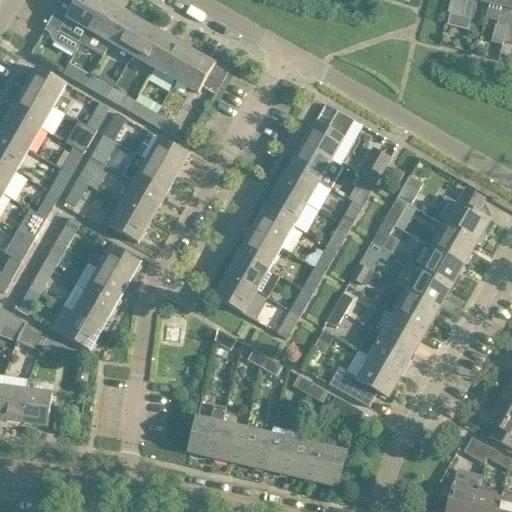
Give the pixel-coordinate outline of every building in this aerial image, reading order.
[(88,32),(105,3),(99,0),(76,0),(68,15),(57,9),(46,28),(57,35),(58,33),(81,46),(89,32),(88,32)] [(477,2),(489,5),(490,0),(450,0),(448,14),(472,20),(477,2)] [(502,46),(503,42),(511,4),(511,0),(490,0),(489,5),(501,8),(492,43),(502,46)] [(88,32),(89,32),(110,44),(127,16),(105,3),(88,32)] [(511,4),(503,42),(510,44),(511,35),(511,4)] [(110,44),(132,57),(149,28),(127,16),(110,44)] [(132,57),(154,70),(171,41),(149,28),(132,57)] [(154,70),(176,82),(192,53),(171,41),(154,70)] [(192,53),(176,82),(198,95),(202,88),(216,96),(228,74),(215,66),(192,53)] [(64,75),(86,88),(91,78),(69,66),(64,75)] [(37,69),(24,91),(53,108),(66,86),(37,69)] [(86,88),(107,100),(113,91),(91,78),(86,88)] [(24,91),(12,113),(41,130),(53,108),(24,91)] [(107,100),(129,113),(135,103),(113,91),(107,100)] [(129,113),(151,125),(157,116),(135,103),(129,113)] [(100,106),(87,127),(97,133),(109,111),(100,106)] [(315,123),(302,146),(331,162),(344,140),(354,122),(337,112),(327,130),(315,123)] [(12,113),(0,134),(0,135),(28,152),(41,130),(12,113)] [(116,115),(104,137),(114,143),(126,120),(116,115)] [(157,116),(151,125),(174,138),(179,129),(157,116)] [(87,127),(75,149),(84,155),(97,133),(87,127)] [(0,135),(0,164),(16,174),(28,152),(0,135)] [(104,137),(91,159),(101,165),(114,143),(104,137)] [(160,140),(147,162),(176,179),(189,156),(160,140)] [(302,146),(290,168),(319,184),(329,190),(342,168),(331,162),(302,146)] [(75,149),(62,171),(72,177),(84,155),(75,149)] [(360,173),(377,183),(390,161),(372,151),(360,173)] [(124,178),(134,184),(163,201),(176,179),(147,162),(136,156),(124,178)] [(91,159),(79,181),(94,190),(97,191),(106,175),(98,170),(101,165),(91,159)] [(0,164),(0,193),(3,195),(16,174),(0,164)] [(290,168),(277,189),(306,206),(319,184),(290,168)] [(389,179),(399,184),(404,175),(395,169),(389,179)] [(62,171),(50,193),(59,198),(72,177),(62,171)] [(410,177),(397,200),(406,205),(424,215),(428,206),(412,197),(420,183),(410,177)] [(94,190),(79,181),(66,203),(76,209),(81,200),(86,202),(94,190)] [(366,181),(353,204),(362,209),(375,187),(366,181)] [(134,184),(122,206),(151,223),(163,201),(134,184)] [(277,189),(265,211),(294,228),(306,206),(277,189)] [(489,223),(475,215),(483,200),(467,191),(458,205),(457,205),(457,206),(458,207),(446,228),(475,244),(478,246),(482,245),(486,236),(485,233),(483,231),(487,224),(488,224),(489,223)] [(50,193),(37,215),(47,220),(59,198),(50,193)] [(397,200),(385,222),(394,227),(403,232),(408,223),(400,218),(406,205),(397,200)] [(353,204),(340,225),(350,231),(362,209),(353,204)] [(151,223),(122,206),(109,228),(138,245),(151,223)] [(29,210),(16,232),(34,242),(47,220),(37,215),(29,210)] [(265,211),(252,233),(281,250),(291,255),(303,235),(293,230),(294,228),(265,211)] [(70,220),(55,246),(65,251),(80,225),(70,220)] [(394,227),(385,222),(372,244),(381,249),(394,227)] [(340,225),(328,247),(337,253),(350,231),(340,225)] [(446,228),(433,249),(463,266),(475,244),(446,228)] [(16,232),(4,254),(22,264),(34,242),(16,232)] [(252,233),(240,255),(269,272),(281,250),(252,233)] [(419,270),(450,288),(454,290),(460,279),(457,277),(463,266),(433,249),(421,243),(409,265),(419,270)] [(55,246),(43,267),(52,273),(65,251),(55,246)] [(328,247),(315,269),(325,275),(337,253),(328,247)] [(112,248),(99,270),(128,287),(140,265),(112,248)] [(368,251),(360,266),(370,272),(380,277),(381,277),(370,271),(378,257),(368,251)] [(22,264),(4,254),(3,255),(12,259),(0,279),(0,292),(4,295),(22,264)] [(240,255),(227,277),(256,294),(267,300),(280,278),(269,272),(240,255)] [(370,272),(360,266),(351,280),(362,286),(370,272)] [(43,267),(30,289),(40,295),(52,273),(43,267)] [(315,269),(303,291),(312,296),(325,275),(315,269)] [(99,270),(86,292),(115,309),(128,287),(99,270)] [(406,292),(438,310),(450,288),(419,270),(406,292)] [(256,294),(227,277),(214,299),(243,316),(256,294)] [(401,289),(397,287),(384,309),(395,316),(425,332),(438,310),(406,292),(401,289)] [(40,295),(30,289),(17,311),(27,317),(40,295)] [(303,291),(290,313),(300,318),(312,296),(303,291)] [(86,292),(74,314),(102,331),(115,309),(86,292)] [(343,295),(335,310),(345,315),(353,301),(343,295)] [(345,315),(335,310),(327,324),(337,330),(345,315)] [(20,334),(25,325),(4,313),(0,319),(0,323),(6,327),(6,329),(0,326),(0,336),(15,343),(20,335),(20,334)] [(300,318),(290,313),(277,335),(287,341),(300,318)] [(102,331),(74,314),(61,336),(90,353),(102,331)] [(395,316),(383,337),(413,354),(425,332),(395,316)] [(43,347),(48,338),(25,325),(20,334),(20,335),(15,343),(39,353),(42,348),(43,347)] [(370,330),(358,352),(400,376),(413,354),(383,337),(370,330)] [(215,343),(230,352),(236,342),(218,331),(215,343)] [(43,347),(42,348),(64,361),(70,351),(63,347),(48,338),(43,347)] [(248,362),(262,370),(268,360),(253,352),(248,362)] [(400,376),(358,352),(347,372),(340,368),(330,386),(369,409),(378,393),(389,399),(389,398),(388,397),(400,376)] [(268,360),(262,370),(276,378),(282,368),(268,360)] [(0,401),(0,421),(22,425),(27,392),(24,391),(26,381),(3,378),(0,401)] [(293,388),(308,396),(314,386),(299,378),(293,388)] [(506,392),(501,402),(511,408),(511,381),(509,380),(505,381),(502,386),(503,390),(506,392)] [(314,386),(308,396),(322,404),(328,394),(314,386)] [(48,429),(52,396),(27,392),(22,425),(48,429)] [(330,409),(358,425),(363,414),(336,399),(330,409)] [(511,408),(501,402),(488,424),(495,428),(490,438),(511,451),(511,408)] [(191,454),(214,459),(223,423),(226,409),(214,406),(210,423),(198,420),(199,419),(197,419),(189,454),(190,455),(191,454)] [(214,459),(239,465),(247,428),(223,423),(214,459)] [(239,465),(263,470),(272,434),(247,428),(239,465)] [(263,470),(288,476),(296,440),(272,434),(263,470)] [(485,466),(485,465),(486,459),(491,450),(472,439),(464,454),(485,466)] [(288,476),(313,482),(321,445),(296,440),(288,476)] [(321,445),(313,482),(336,487),(336,488),(338,489),(346,451),(321,445)] [(498,466),(509,472),(511,462),(491,450),(486,459),(485,465),(487,459),(498,466)] [(447,511),(473,511),(479,488),(481,482),(456,477),(455,482),(454,482),(447,511)] [(473,511),(498,511),(501,502),(503,494),(479,488),(473,511)] [(498,511),(511,511),(511,496),(503,494),(501,502),(498,511)]
